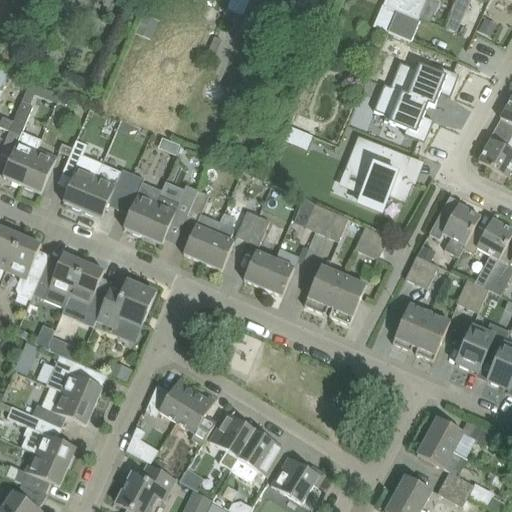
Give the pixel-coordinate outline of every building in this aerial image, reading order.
[(231,0),(227,11),(242,17),(244,18),(251,0),(231,0)] [(383,3),(373,27),(388,34),(397,14),(394,13),(399,0),(387,0),(385,4),(383,3)] [(425,0),(399,0),(394,13),(397,14),(417,22),(427,0),(425,0)] [(466,13),(471,0),(456,0),(453,7),(466,13)] [(397,14),(388,34),(411,44),(420,24),(417,22),(397,14)] [(385,88),(384,88),(435,109),(440,96),(450,100),(459,77),(439,69),(437,74),(415,65),(413,71),(401,66),(391,90),(385,88)] [(13,123),(10,133),(5,145),(0,156),(11,160),(3,179),(22,187),(37,151),(41,142),(22,134),(33,108),(28,106),(36,87),(31,85),(22,103),(13,123)] [(384,88),(374,113),(387,118),(385,123),(406,132),(404,137),(425,145),(434,123),(424,119),(429,107),(435,109),(384,88)] [(511,100),(501,121),(511,127),(511,138),(511,140),(511,100)] [(0,128),(10,133),(13,123),(2,119),(0,124),(0,128)] [(359,138),(345,172),(369,182),(360,204),(383,214),(389,199),(406,206),(414,186),(403,182),(412,159),(359,138)] [(511,140),(506,150),(491,142),(479,164),(507,180),(511,170),(511,140)] [(77,143),(70,159),(58,186),(69,191),(63,204),(83,212),(98,177),(102,166),(83,158),(88,147),(77,143)] [(59,154),(70,159),(77,143),(73,150),(63,146),(59,154)] [(37,151),(22,187),(42,195),(50,177),(57,159),(37,151)] [(98,177),(83,212),(102,221),(108,207),(119,212),(134,176),(123,172),(119,180),(117,185),(98,177)] [(145,181),(134,176),(119,212),(130,216),(124,230),(143,238),(162,193),(143,185),(145,181)] [(175,218),(185,223),(198,193),(198,192),(186,188),(184,193),(165,185),(162,193),(143,238),(163,246),(175,218)] [(215,236),(220,225),(202,217),(207,205),(209,197),(198,193),(185,223),(197,228),(196,229),(196,228),(184,257),(203,265),(215,236)] [(311,214),(305,230),(316,235),(326,211),(315,207),(311,214)] [(429,236),(440,242),(444,235),(452,240),(445,251),(458,259),(464,250),(475,230),(481,220),(459,207),(451,221),(441,216),(429,236)] [(326,211),(316,235),(327,240),(337,216),(326,211)] [(236,239),(248,244),(259,249),(270,223),(259,218),(247,213),(236,239)] [(337,216),(327,240),(339,245),(345,230),(349,221),(337,216)] [(484,290),(509,245),(511,239),(511,232),(493,222),(485,236),(475,230),(464,250),(475,256),(478,251),(490,257),(474,286),(484,290)] [(236,231),(220,225),(215,236),(203,265),(222,273),(234,245),(231,243),(236,231)] [(0,270),(6,273),(21,238),(1,229),(0,231),(0,270)] [(365,229),(360,240),(384,251),(389,240),(371,232),(365,229)] [(31,302),(33,297),(50,257),(39,252),(42,247),(21,238),(6,273),(21,279),(16,292),(18,297),(31,302)] [(357,248),(355,252),(360,254),(379,263),(384,251),(360,240),(357,248)] [(511,246),(509,245),(484,290),(500,298),(511,276),(511,246)] [(299,260),(298,264),(302,266),(308,252),(304,250),(299,260)] [(244,282),(263,291),(275,262),(256,254),(244,282)] [(65,311),(69,300),(84,265),(64,256),(61,262),(50,257),(33,297),(65,311)] [(417,258),(406,281),(416,287),(428,263),(418,258),(417,258)] [(275,262),(263,291),(283,299),(295,271),(275,262)] [(428,263),(416,287),(423,290),(427,292),(438,268),(435,267),(430,265),(428,263)] [(84,265),(69,300),(85,306),(80,320),(82,326),(94,331),(97,322),(113,284),(102,279),(105,274),(84,265)] [(328,309),(331,310),(344,278),(321,269),(304,308),(325,317),(328,309)] [(367,288),(344,278),(331,310),(333,311),(329,319),(350,327),(367,288)] [(113,284),(97,322),(112,329),(110,335),(134,345),(141,329),(155,295),(127,283),(124,288),(113,284)] [(467,283),(455,307),(466,312),(477,288),(467,283)] [(477,288),(466,312),(477,317),(488,293),(477,288)] [(413,348),(416,349),(430,315),(410,306),(393,346),(411,354),(413,348)] [(451,324),(430,315),(416,349),(418,350),(415,356),(434,363),(451,324)] [(472,327),(456,366),(478,375),(484,361),(495,366),(503,344),(508,333),(490,325),(486,333),(472,327)] [(20,331),(17,336),(24,341),(28,336),(20,331)] [(39,349),(27,344),(22,354),(35,360),(39,349)] [(495,366),(487,383),(510,392),(511,386),(511,348),(503,344),(495,366)] [(66,361),(74,364),(77,365),(83,352),(72,347),(66,361)] [(60,394),(94,409),(103,390),(69,375),(74,364),(60,358),(47,388),(60,394)] [(160,414),(177,425),(196,395),(185,388),(187,385),(180,380),(171,395),(157,387),(146,413),(156,419),(160,414)] [(94,409),(60,394),(52,413),(37,407),(32,418),(42,422),(62,431),(67,420),(86,428),(94,409)] [(202,448),(206,441),(217,424),(206,417),(216,402),(209,398),(207,401),(196,395),(177,425),(195,436),(191,441),(202,448)] [(22,449),(34,455),(68,470),(76,451),(57,443),(62,431),(42,422),(32,418),(12,409),(7,421),(28,430),(24,437),(27,439),(22,449)] [(209,443),(226,454),(219,465),(232,473),(259,429),(250,424),(247,428),(227,415),(209,443)] [(464,435),(455,430),(437,420),(427,439),(454,453),(464,435)] [(469,438),(494,452),(500,441),(475,427),(469,438)] [(259,429),(232,473),(251,485),(258,474),(267,479),(285,451),(264,438),(267,434),(259,429)] [(417,457),(435,467),(444,472),(454,453),(427,439),(417,457)] [(34,455),(26,474),(20,471),(11,467),(6,478),(23,486),(29,489),(46,496),(51,485),(59,489),(68,470),(34,455)] [(309,472),(289,460),(271,488),(302,507),(314,487),(318,490),(327,477),(312,468),(309,472)] [(117,506),(129,511),(151,511),(159,499),(165,502),(176,482),(166,476),(148,467),(141,480),(132,475),(117,506)] [(444,485),(468,499),(486,509),(494,496),(475,486),(473,489),(449,475),(444,485)] [(395,497),(422,511),(432,493),(423,488),(405,478),(395,497)] [(444,485),(438,496),(462,509),(468,499),(444,485)] [(14,494),(1,511),(40,511),(38,511),(48,497),(46,496),(29,489),(23,486),(16,496),(14,494)] [(193,493),(186,509),(191,511),(208,511),(213,502),(193,493)] [(421,511),(422,511),(395,497),(386,511),(421,511)] [(221,499),(217,511),(237,511),(240,505),(221,499)]
